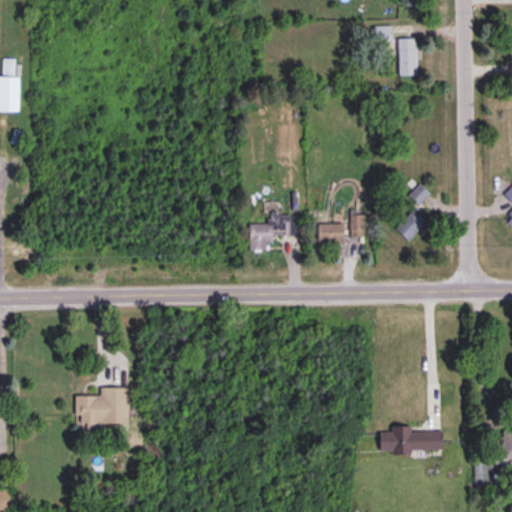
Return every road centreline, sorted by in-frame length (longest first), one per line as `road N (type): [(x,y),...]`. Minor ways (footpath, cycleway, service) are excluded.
road 1 (tertiary): [(511,290),(0,297)]
road 2 (residential): [(468,292),(463,0)]
